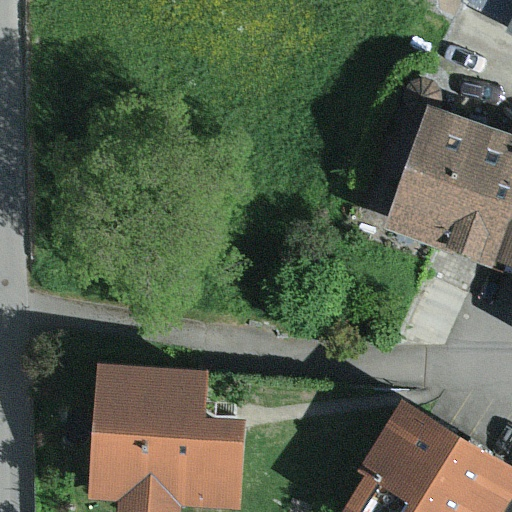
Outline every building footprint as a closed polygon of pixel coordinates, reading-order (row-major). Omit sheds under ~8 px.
[(511,0),(454,0),(454,1),(505,24),(511,8),(511,0)] [(511,8),(505,24),(502,30),(511,34),(511,8)] [(511,178),(511,131),(419,98),(378,224),(484,262),(511,178)] [(511,178),(484,262),(511,273),(511,178)] [(195,368),(92,362),(84,493),(109,495),(108,511),(129,511),(175,511),(176,502),(228,505),(234,413),(192,411),(195,368)] [(362,469),(336,511),(338,511),(499,511),(511,491),(511,466),(398,397),(355,466),(362,469)]
